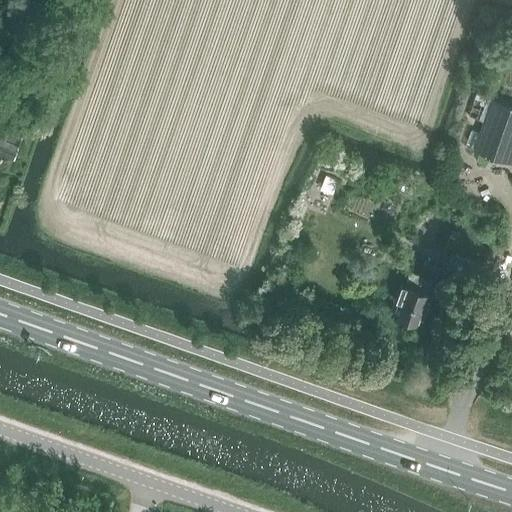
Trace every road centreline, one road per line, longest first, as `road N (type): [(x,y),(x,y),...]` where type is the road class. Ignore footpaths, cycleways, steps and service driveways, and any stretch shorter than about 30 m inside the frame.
road 1 (primary): [(511,494),(0,309)]
road 2 (unclassified): [(234,511),(0,429)]
